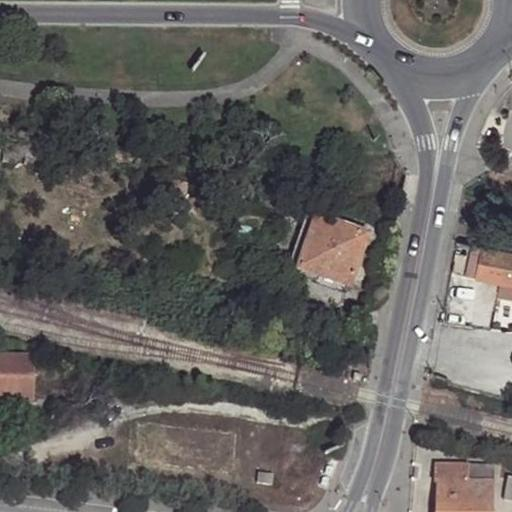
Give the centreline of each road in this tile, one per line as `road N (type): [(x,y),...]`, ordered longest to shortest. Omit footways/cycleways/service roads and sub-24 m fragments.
road 1 (primary): [(0,15),(292,13),(375,38)]
road 2 (secondary): [(437,171),(381,456),(359,511)]
road 3 (secondary): [(437,171),(470,54)]
